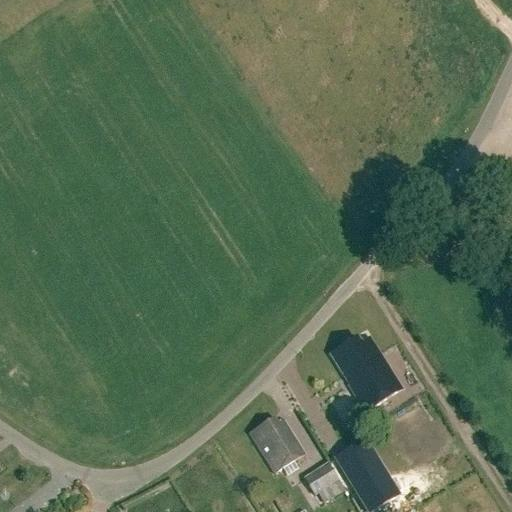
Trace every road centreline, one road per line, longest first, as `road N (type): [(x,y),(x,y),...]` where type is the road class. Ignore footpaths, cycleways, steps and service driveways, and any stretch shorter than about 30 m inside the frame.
road 1 (residential): [(0,430),(105,487),(195,444),(261,385),(456,169),(511,65)]
road 2 (track): [(363,272),(511,505)]
